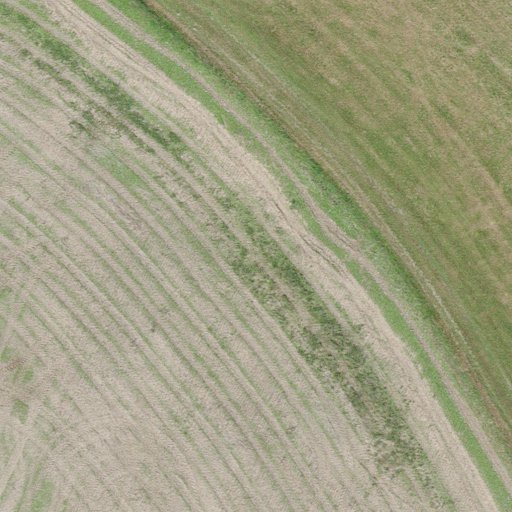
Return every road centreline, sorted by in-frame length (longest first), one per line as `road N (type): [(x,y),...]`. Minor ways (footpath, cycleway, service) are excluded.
road 1 (track): [(174,0),(322,131),(511,387)]
road 2 (track): [(230,0),(322,131)]
